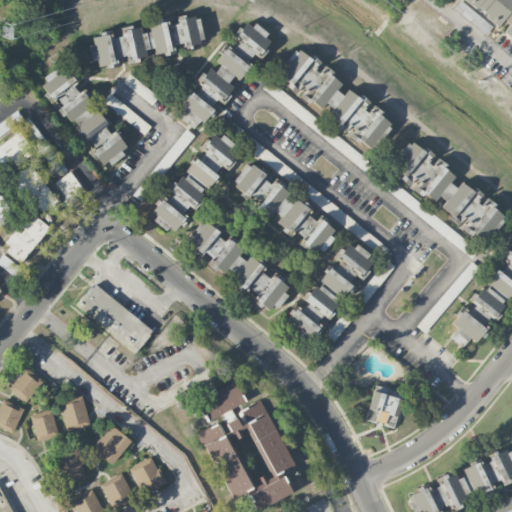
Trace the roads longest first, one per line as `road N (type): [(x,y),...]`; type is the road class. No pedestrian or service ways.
road 1 (residential): [(377,511),(315,397),(105,224)]
road 2 (residential): [(362,481),(439,438),(511,356)]
road 3 (residential): [(0,346),(105,224)]
